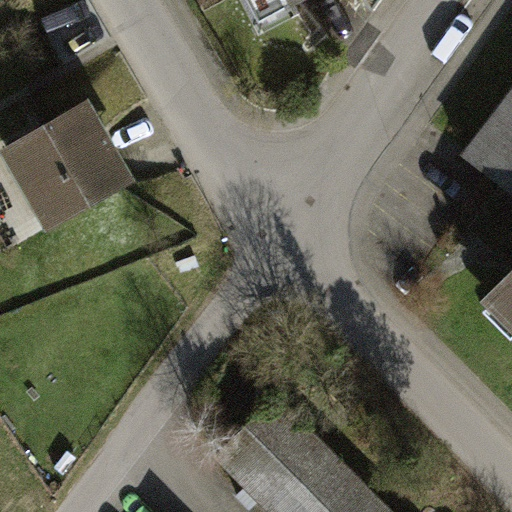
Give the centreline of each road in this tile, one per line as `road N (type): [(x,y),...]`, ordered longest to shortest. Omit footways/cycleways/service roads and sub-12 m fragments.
road 1 (residential): [(278,230),(80,511)]
road 2 (residential): [(278,230),(511,454)]
road 3 (residential): [(476,0),(278,230)]
road 4 (residential): [(144,0),(278,230)]
